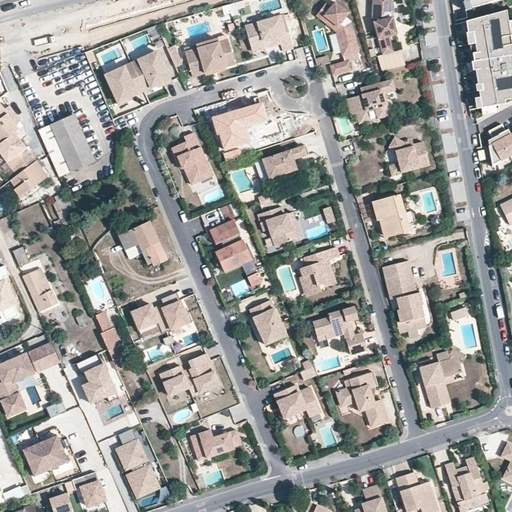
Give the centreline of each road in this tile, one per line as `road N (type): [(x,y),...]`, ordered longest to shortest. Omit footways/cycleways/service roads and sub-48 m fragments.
road 1 (residential): [(281,77),(164,108),(144,135),(285,485)]
road 2 (residential): [(510,411),(438,0)]
road 3 (residential): [(419,445),(313,98)]
road 4 (unknown): [(36,327),(129,511)]
road 5 (secondary): [(0,43),(150,0)]
road 6 (unknown): [(23,46),(45,100),(82,95),(100,137)]
road 7 (residential): [(285,485),(419,445)]
road 8 (unknown): [(0,64),(58,179)]
road 9 (residential): [(0,241),(36,327),(7,345)]
